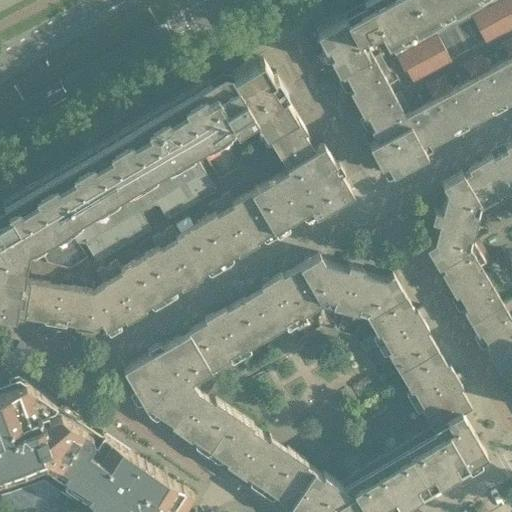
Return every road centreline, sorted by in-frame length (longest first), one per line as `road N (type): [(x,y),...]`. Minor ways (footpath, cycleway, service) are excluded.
road 1 (secondary): [(0,132),(219,6)]
road 2 (secondary): [(111,0),(0,62)]
